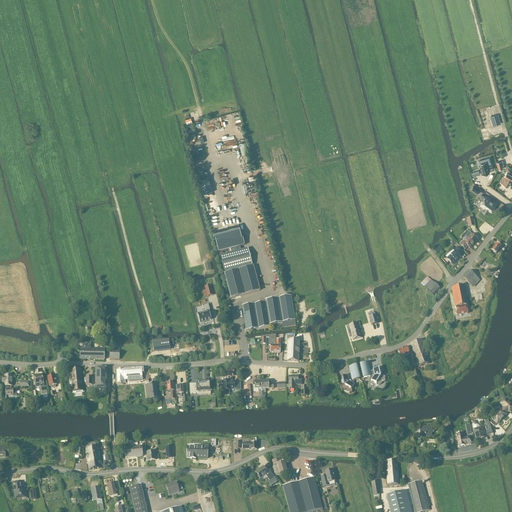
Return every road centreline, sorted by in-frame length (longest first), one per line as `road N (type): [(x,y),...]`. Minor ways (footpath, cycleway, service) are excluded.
road 1 (tertiary): [(0,473),(209,472),(280,448),(448,457),(496,444),(511,426)]
road 2 (unclassified): [(111,364),(306,365),(396,347),(423,325),(511,208)]
road 3 (track): [(234,305),(267,290),(247,219),(224,208),(188,69),(152,0)]
road 4 (track): [(150,352),(113,194)]
road 5 (track): [(506,138),(470,0)]
